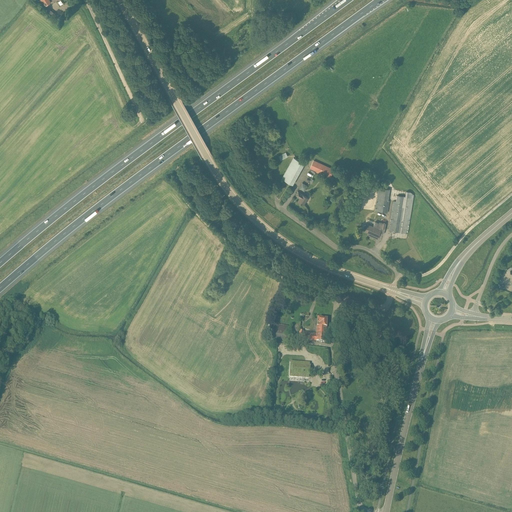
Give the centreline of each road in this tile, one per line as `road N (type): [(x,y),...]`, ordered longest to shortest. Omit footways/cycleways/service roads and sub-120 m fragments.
road 1 (motorway): [(0,290),(159,160),(379,0)]
road 2 (motorway): [(347,0),(0,262)]
road 3 (unclassified): [(391,290),(313,261),(246,213),(119,0)]
road 4 (unclassified): [(372,511),(356,501),(332,295),(380,307),(391,290)]
road 5 (unknown): [(169,173),(226,239),(332,295)]
road 6 (tertiary): [(385,511),(426,345)]
road 7 (unclassified): [(391,290),(400,273),(363,248),(334,247),(276,204)]
road 8 (unclassified): [(140,117),(85,0)]
